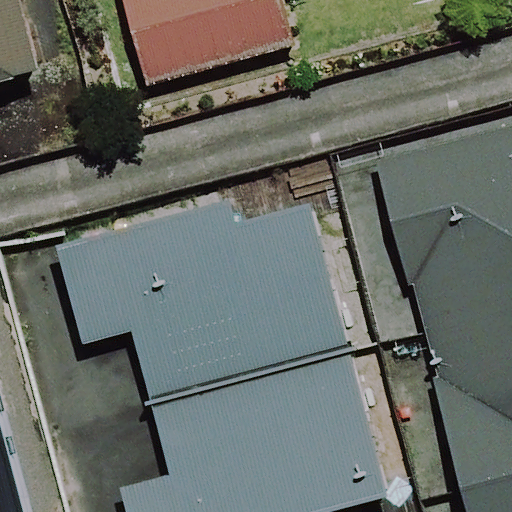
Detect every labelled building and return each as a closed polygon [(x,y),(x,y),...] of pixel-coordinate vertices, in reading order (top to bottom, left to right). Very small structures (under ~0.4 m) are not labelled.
[(0,0),(0,91),(34,82),(12,0),(0,0)] [(282,54),(267,0),(116,0),(141,92),(282,54)] [(511,511),(511,137),(373,173),(459,511),(511,511)] [(342,359),(306,217),(227,237),(221,212),(55,254),(79,350),(128,337),(146,409),(342,359)] [(356,511),(379,506),(342,359),(146,409),(166,487),(115,500),(118,511),(356,511)]
